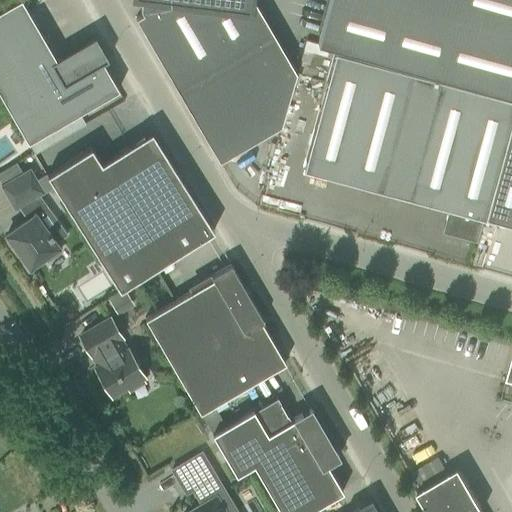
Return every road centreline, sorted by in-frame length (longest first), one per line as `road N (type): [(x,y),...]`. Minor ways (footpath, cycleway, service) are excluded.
road 1 (unclassified): [(242,234),(401,511)]
road 2 (unclassified): [(511,305),(242,234)]
road 3 (residential): [(242,234),(102,0)]
road 4 (unclassified): [(117,511),(0,321)]
